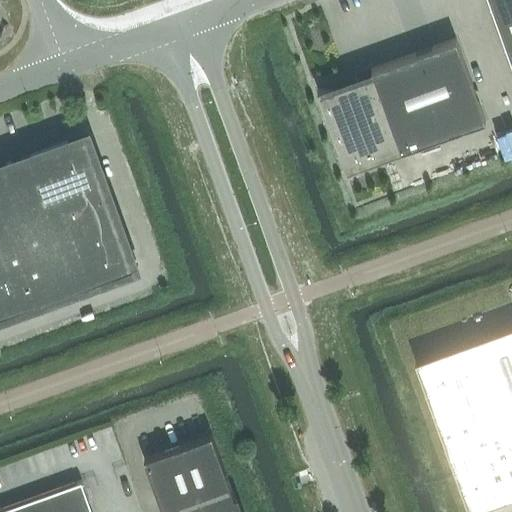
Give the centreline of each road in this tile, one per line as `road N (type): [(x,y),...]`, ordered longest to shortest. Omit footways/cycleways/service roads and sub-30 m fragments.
road 1 (unclassified): [(307,380),(296,298),(195,20)]
road 2 (unclassified): [(166,30),(266,310),(307,380)]
road 3 (unclassified): [(355,511),(307,380)]
